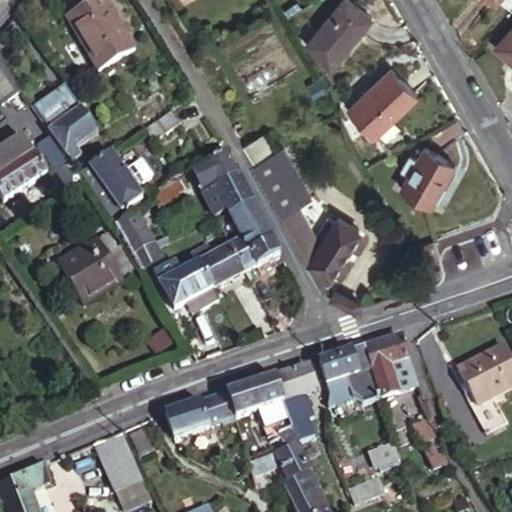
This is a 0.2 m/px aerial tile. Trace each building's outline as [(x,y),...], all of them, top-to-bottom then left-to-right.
[(133,42),(107,0),(85,0),(66,12),(98,64),(133,42)] [(359,0),(338,0),(319,25),(347,46),(360,29),(374,11),(359,0)] [(331,65),(347,46),(319,25),(307,40),(331,65)] [(511,54),(511,25),(497,43),(511,54)] [(10,48),(0,54),(19,83),(28,77),(21,66),(22,65),(10,48)] [(0,54),(0,100),(1,102),(22,88),(19,83),(0,54)] [(394,63),(383,73),(352,101),(378,128),(419,90),(394,63)] [(323,94),(316,81),(308,86),(315,99),(323,94)] [(95,129),(79,105),(47,126),(63,150),(76,142),(95,129)] [(181,119),(173,108),(147,126),(154,138),(181,119)] [(0,188),(40,162),(16,126),(0,136),(0,188)] [(283,141),(253,156),(282,209),(301,200),(312,194),(283,141)] [(82,151),(76,142),(63,150),(70,160),(82,151)] [(432,201),(442,184),(457,161),(427,142),(419,155),(414,152),(405,166),(410,169),(403,182),(432,201)] [(202,189),(242,169),(230,147),(228,147),(191,166),(202,189)] [(109,150),(78,171),(83,179),(106,215),(116,208),(118,210),(140,195),(109,150)] [(226,204),(252,189),(242,169),(202,189),(214,212),(226,204)] [(283,248),(252,189),(226,204),(244,237),(235,243),(248,267),(283,248)] [(138,209),(146,224),(161,215),(158,210),(155,212),(151,204),(156,201),(154,195),(138,209)] [(282,209),(325,286),(364,233),(344,218),(324,243),(301,200),(282,209)] [(120,219),(113,224),(123,239),(146,224),(138,209),(120,219)] [(146,224),(123,239),(134,255),(156,242),(154,237),(146,224)] [(109,229),(99,235),(123,271),(135,264),(123,245),(120,247),(109,229)] [(159,246),(165,242),(160,233),(154,237),(156,242),(159,246)] [(123,271),(99,235),(62,260),(89,300),(126,276),(123,271)] [(435,238),(419,248),(429,263),(444,254),(435,238)] [(201,262),(221,250),(215,240),(194,251),(201,262)] [(134,255),(142,269),(164,256),(159,246),(156,242),(134,255)] [(248,267),(235,243),(221,250),(201,262),(214,284),(215,284),(248,267)] [(163,283),(188,269),(179,255),(167,261),(155,268),(163,283)] [(188,299),(215,284),(214,284),(201,262),(188,269),(163,283),(176,306),(188,299)] [(195,311),(223,297),(215,284),(188,299),(195,311)] [(417,386),(401,334),(367,346),(375,369),(383,397),(417,386)] [(472,396),(511,376),(511,360),(500,336),(455,357),(472,396)] [(367,346),(319,362),(327,384),(347,378),(375,369),(367,346)] [(314,392),(307,367),(274,378),(283,403),(290,419),(294,428),(301,441),(317,434),(310,418),(314,417),(304,395),(314,392)] [(375,369),(347,378),(353,399),(363,403),(383,397),(375,369)] [(274,378),(226,394),(234,419),(256,412),(283,403),(274,378)] [(226,394),(165,415),(173,438),(234,419),(226,394)] [(290,419),(283,403),(256,412),(263,430),(290,419)] [(436,430),(432,418),(413,425),(430,472),(445,466),(433,431),(436,430)] [(301,441),(294,428),(280,434),(288,449),(298,444),(302,443),(301,441)] [(134,461),(119,433),(117,433),(92,444),(107,475),(134,461)] [(248,462),(253,479),(283,466),(290,480),(311,471),(298,444),(288,449),(273,455),(248,462)] [(392,444),(368,453),(375,471),(399,461),(392,444)] [(224,460),(209,470),(216,471),(224,474),(232,476),(236,468),(224,460)] [(142,476),(134,461),(107,475),(115,490),(142,476)] [(45,463),(0,483),(0,488),(9,511),(36,511),(29,494),(53,484),(45,463)] [(330,511),(311,471),(290,480),(283,483),(296,511),(330,511)] [(150,492),(142,476),(115,490),(124,506),(150,492)] [(389,494),(382,477),(354,491),(362,506),(389,494)]
